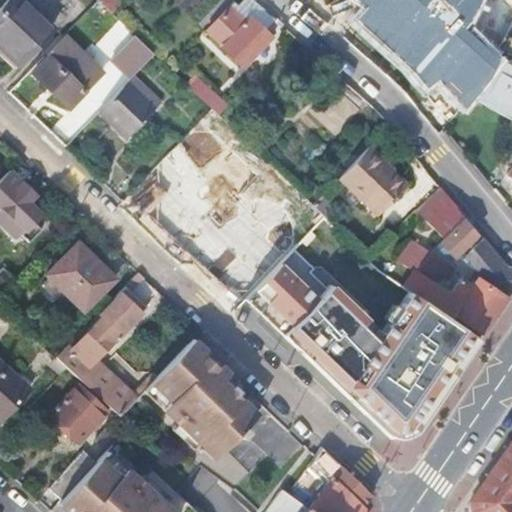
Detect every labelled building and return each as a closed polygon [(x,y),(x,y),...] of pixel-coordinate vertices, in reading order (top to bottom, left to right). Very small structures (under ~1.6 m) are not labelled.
[(20,0),(6,0),(0,6),(0,47),(17,64),(50,27),(20,0)] [(234,4),(208,33),(225,48),(223,50),(243,67),(271,37),(264,31),(274,20),(251,0),(243,0),(237,7),(234,4)] [(334,0),(362,24),(382,0),(334,0)] [(386,0),(367,22),(411,60),(440,28),(409,0),(386,0)] [(33,74),(68,108),(84,91),(77,85),(82,80),(77,75),(73,80),(57,65),(85,35),(74,25),(46,54),(49,57),(33,74)] [(411,60),(410,61),(466,99),(492,61),(441,26),(440,28),(411,60)] [(496,26),(487,43),(499,49),(508,32),(496,26)] [(493,62),(473,100),(511,123),(511,67),(495,58),(493,62)] [(97,113),(126,141),(154,112),(161,105),(132,78),(125,85),(97,113)] [(202,128),(147,184),(170,207),(180,198),(175,194),(213,155),(222,147),(220,146),(202,128)] [(338,179),(376,215),(404,186),(379,162),(382,159),(369,147),(338,179)] [(35,197),(20,183),(9,172),(7,174),(0,181),(0,208),(1,207),(26,233),(22,237),(29,244),(41,231),(34,224),(41,216),(28,204),(35,197)] [(435,247),(440,252),(443,249),(452,258),(456,254),(477,270),(471,279),(475,282),(472,287),(460,279),(449,294),(434,283),(441,272),(450,278),(456,269),(412,240),(399,261),(418,274),(408,290),(478,338),(511,287),(511,274),(478,234),(439,188),(407,220),(412,225),(419,218),(442,241),(435,247)] [(323,217),(309,203),(304,209),(317,222),(323,217)] [(245,206),(219,234),(256,268),(282,241),(245,206)] [(317,222),(290,251),(307,267),(340,233),(323,217),(317,222)] [(76,245),(45,278),(81,313),(113,279),(76,245)] [(243,299),(258,313),(256,314),(251,327),(262,337),(272,347),(286,343),(319,308),(275,265),(243,299)] [(0,297),(13,285),(0,272),(0,297)] [(144,309),(123,288),(65,348),(54,360),(64,369),(84,387),(108,409),(118,418),(134,402),(100,369),(98,371),(91,364),(144,309)] [(319,335),(309,345),(321,356),(343,334),(329,325),(319,335)] [(424,326),(408,351),(419,358),(407,377),(425,389),(455,346),(424,326)] [(193,340),(143,392),(214,460),(238,436),(241,439),(248,432),(244,429),(257,415),(243,401),(222,381),(229,374),(193,340)] [(321,356),(309,345),(298,357),(310,368),(321,356)] [(354,346),(325,376),(344,395),(359,379),(363,383),(378,368),(354,346)] [(0,363),(0,419),(28,389),(0,363)] [(250,394),(229,374),(222,381),(243,401),(250,394)] [(75,387),(48,417),(78,444),(105,415),(104,413),(108,409),(84,387),(80,392),(75,387)] [(106,428),(93,443),(104,453),(105,451),(118,438),(106,428)] [(474,511),(511,511),(511,438),(472,499),(474,511)] [(329,481),(308,511),(358,511),(370,496),(320,449),(309,465),(329,481)] [(84,475),(61,500),(56,505),(64,511),(171,511),(105,451),(104,453),(84,475)] [(72,464),(49,489),(61,500),(84,475),(72,464)] [(281,511),(308,511),(287,496),(283,501),(278,498),(272,506),(281,511)]
